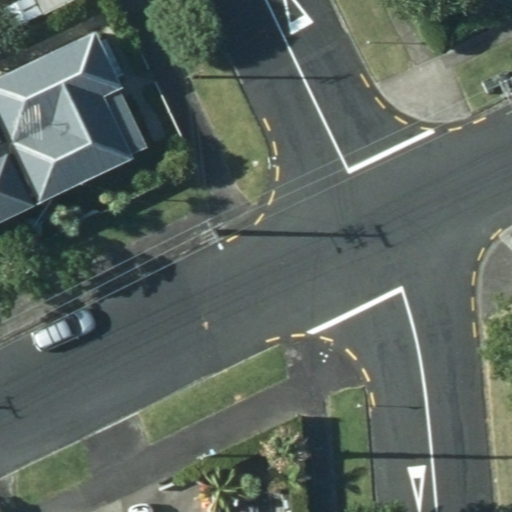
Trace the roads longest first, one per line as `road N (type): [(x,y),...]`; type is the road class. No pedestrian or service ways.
road 1 (residential): [(378,236),(0,410)]
road 2 (residential): [(378,236),(416,330),(432,511)]
road 3 (residential): [(263,0),(378,236)]
road 4 (residential): [(511,172),(378,236)]
